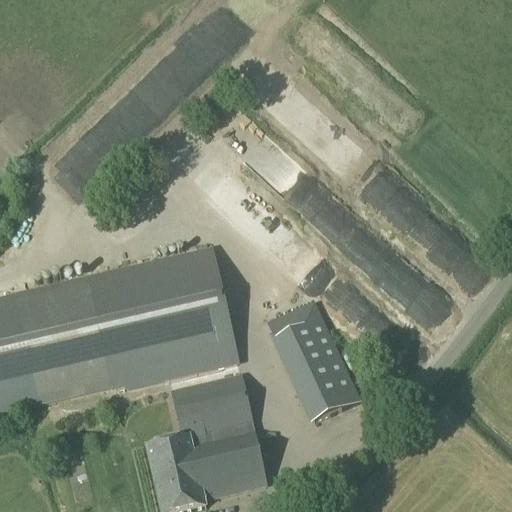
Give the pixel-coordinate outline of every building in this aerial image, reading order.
[(219,40),(198,24),(163,70),(184,86),(219,40)] [(79,156),(64,165),(72,180),(88,172),(79,156)] [(159,174),(119,190),(126,206),(118,209),(130,238),(166,225),(162,214),(173,210),(159,174)] [(404,255),(378,233),(373,240),(340,213),(325,231),(383,280),(404,255)] [(483,266),(453,224),(428,242),(458,284),(483,266)] [(0,419),(125,391),(127,396),(240,370),(238,365),(213,253),(0,301),(0,419)] [(126,253),(106,258),(109,270),(129,265),(126,253)] [(23,274),(26,286),(45,281),(42,269),(23,274)] [(332,278),(338,297),(350,293),(344,274),(332,278)] [(314,427),(360,406),(314,308),(268,329),(314,427)] [(160,511),(205,511),(204,505),(266,490),(240,380),(172,397),(184,444),(147,453),(160,511)]
